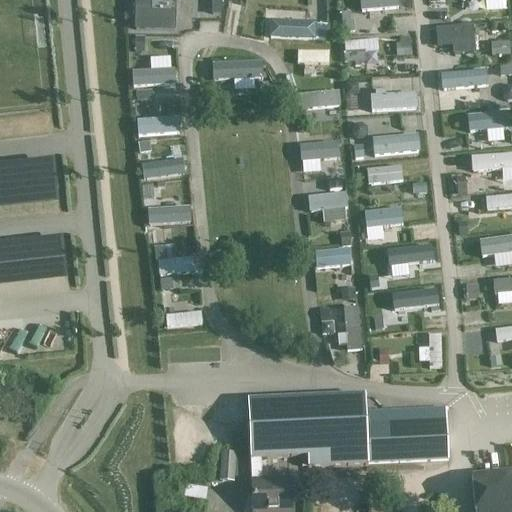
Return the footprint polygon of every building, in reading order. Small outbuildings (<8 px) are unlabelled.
[(359,0),(360,11),(408,8),(407,0),(359,0)] [(448,13),(474,11),(472,0),(429,0),(430,6),(447,5),(448,13)] [(133,38),(178,38),(178,21),(133,20),(133,38)] [(316,25),(270,23),(269,40),(315,42),(316,25)] [(473,27),(435,30),(437,49),(452,48),(452,57),(474,55),(473,27)] [(343,44),(344,55),(377,54),(377,42),(343,44)] [(261,82),(261,66),(213,68),(213,83),(261,82)] [(486,73),(440,77),(441,93),(486,89),(486,73)] [(175,88),(174,75),(139,76),(139,89),(175,88)] [(296,98),(297,113),(340,110),(339,94),(296,98)] [(415,96),(370,98),(371,114),(416,111),(415,96)] [(451,132),(486,128),(485,115),(450,119),(451,132)] [(137,139),(179,136),(178,120),(136,123),(137,139)] [(371,142),(373,159),(419,154),(417,138),(371,142)] [(341,158),(340,145),(302,148),(303,160),(341,158)] [(511,171),(511,156),(470,159),(471,174),(511,171)] [(183,168),(148,171),(149,184),(184,181),(183,168)] [(366,173),(367,188),(402,184),(400,169),(366,173)] [(346,211),(345,196),(308,199),(309,215),(346,211)] [(511,198),(485,200),(485,213),(511,210),(511,198)] [(154,228),(190,226),(190,215),(154,217),(154,228)] [(414,229),(370,232),(371,246),(415,243),(414,229)] [(492,260),(493,271),(511,269),(511,246),(499,248),(499,259),(492,260)] [(315,255),(316,272),(349,269),(348,252),(315,255)] [(157,264),(158,279),(197,275),(195,261),(157,264)] [(407,271),(377,275),(378,286),(407,283),(407,271)] [(511,281),(492,283),(493,297),(511,295),(511,281)] [(378,299),(379,311),(408,308),(407,296),(378,299)] [(361,353),(357,310),(342,311),(347,354),(361,353)] [(200,315),(165,319),(166,331),(201,327),(200,315)] [(511,330),(494,333),(495,345),(511,342),(511,330)] [(440,338),(428,338),(429,371),(440,370),(440,338)] [(305,469),(446,463),(444,411),(365,414),(365,398),(245,403),(248,460),(304,458),(305,469)] [(222,454),(220,484),(234,485),(236,455),(222,454)] [(511,511),(511,474),(470,478),(473,511),(511,511)] [(252,511),(291,511),(290,482),(251,484),(252,511)]
